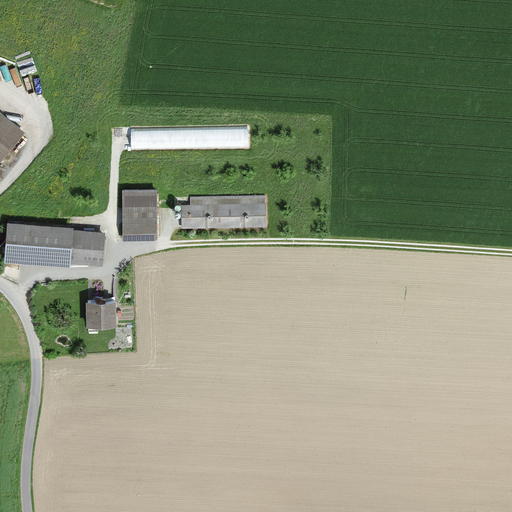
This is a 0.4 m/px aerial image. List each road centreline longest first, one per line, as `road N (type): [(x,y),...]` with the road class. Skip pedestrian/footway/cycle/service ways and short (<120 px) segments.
road 1 (track): [(16,297),(34,279),(94,272),(179,242),(511,252)]
road 2 (unclassified): [(0,283),(22,307),(36,354),(27,511)]
